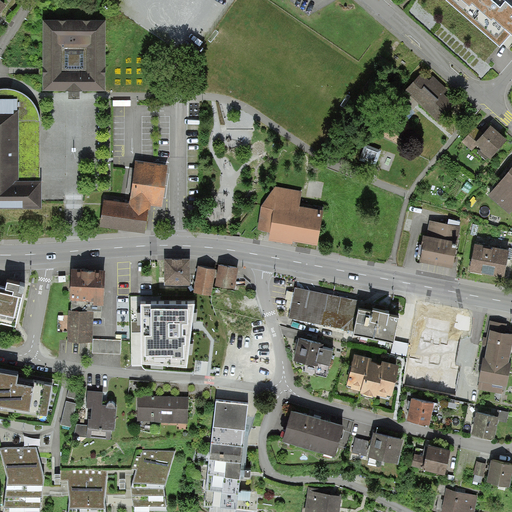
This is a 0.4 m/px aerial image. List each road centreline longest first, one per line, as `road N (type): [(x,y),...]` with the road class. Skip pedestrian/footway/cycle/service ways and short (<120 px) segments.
road 1 (residential): [(28,351),(45,362),(131,375),(282,387)]
road 2 (secondary): [(511,303),(266,256)]
road 3 (residential): [(511,445),(491,447),(282,387)]
road 4 (residential): [(405,511),(344,481),(268,470),(262,436),(282,387)]
road 5 (secondary): [(266,256),(179,245),(44,254)]
road 6 (residential): [(376,0),(486,97)]
road 7 (residential): [(282,387),(285,369),(262,280),(266,256)]
